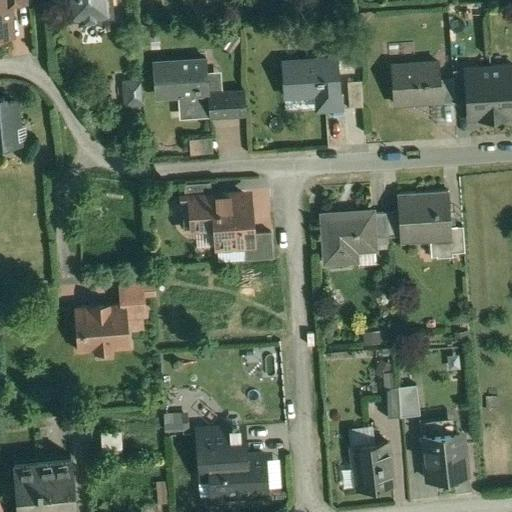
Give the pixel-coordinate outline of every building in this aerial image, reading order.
[(0,0),(0,36),(11,36),(8,3),(7,0),(0,0)] [(65,0),(67,20),(80,19),(81,23),(99,22),(99,17),(111,16),(109,0),(65,0)] [(337,58),(281,62),(283,97),(321,95),(322,109),(340,108),(337,58)] [(206,59),(154,63),(157,96),(186,94),(187,118),(210,116),(206,59)] [(438,62),(391,66),(394,105),(441,102),(441,101),(440,79),(438,62)] [(511,66),(490,68),(493,118),(511,117),(511,66)] [(490,68),(465,70),(467,104),(468,120),(493,118),(490,68)] [(465,70),(452,71),(453,79),(455,104),(467,104),(465,70)] [(361,79),(347,80),(349,108),(363,107),(361,79)] [(453,79),(440,79),(441,101),(441,102),(441,105),(455,104),(453,79)] [(141,81),(125,83),(126,103),(143,102),(141,81)] [(244,90),(220,91),(222,115),(246,114),(244,90)] [(15,102),(0,102),(0,144),(19,143),(19,139),(26,139),(25,127),(17,127),(15,102)] [(211,138),(189,140),(190,156),(212,155),(211,138)] [(232,190),(264,189),(263,179),(232,180),(232,190)] [(448,192),(415,194),(415,193),(397,195),(398,212),(400,236),(400,244),(416,243),(415,231),(429,230),(431,256),(436,256),(437,258),(453,257),(452,253),(451,227),(448,192)] [(243,194),(182,198),(183,211),(194,216),(195,230),(215,228),(216,248),(244,246),(254,245),(253,233),(250,200),(243,194)] [(372,212),(322,216),(325,262),(347,261),(346,251),(375,250),(374,238),(372,214),(372,212)] [(398,212),(386,213),(388,237),(400,236),(398,212)] [(386,213),(372,214),(374,238),(388,237),(386,213)] [(463,226),(451,227),(452,253),(464,252),(463,226)] [(271,232),(253,233),(254,245),(244,246),(245,260),(273,258),(271,232)] [(154,278),(118,281),(120,303),(125,303),(127,318),(145,316),(143,295),(156,294),(154,278)] [(109,302),(90,304),(91,305),(74,307),(78,351),(94,350),(94,351),(113,349),(113,348),(129,347),(127,318),(125,303),(120,303),(109,304),(109,302)] [(416,384),(397,386),(400,415),(419,414),(416,384)] [(397,386),(383,387),(386,417),(400,415),(397,386)] [(166,411),(166,429),(190,429),(190,411),(166,411)] [(223,428),(197,430),(199,458),(209,457),(209,456),(225,455),(223,428)] [(104,430),(104,452),(124,452),(124,430),(104,430)] [(461,431),(422,435),(427,479),(467,475),(461,431)] [(387,441),(350,445),(353,466),(354,465),(357,488),(392,484),(387,441)] [(225,455),(209,456),(209,457),(212,494),(266,490),(264,453),(225,455)] [(76,511),(72,463),(16,468),(19,511),(76,511)]
